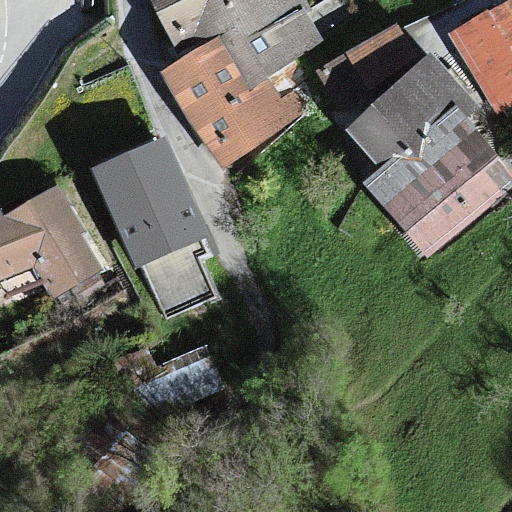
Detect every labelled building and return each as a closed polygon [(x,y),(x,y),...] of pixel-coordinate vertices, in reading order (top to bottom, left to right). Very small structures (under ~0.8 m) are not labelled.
[(310,0),(151,0),(181,61),(226,43),(264,96),(294,80),(342,54),(310,0)] [(504,117),(511,112),(511,0),(493,0),(454,20),(504,117)] [(169,78),(246,182),(323,119),(294,80),(264,96),(226,43),(181,61),(169,78)] [(423,65),(334,145),(379,181),(459,116),(466,125),(484,114),(423,65)] [(511,211),(511,170),(466,125),(459,116),(379,181),(361,197),(445,277),(511,211)] [(167,139),(94,170),(136,269),(210,238),(167,139)] [(103,269),(58,186),(3,214),(0,214),(0,280),(35,268),(53,299),(103,269)] [(150,348),(110,362),(142,422),(226,387),(207,346),(158,365),(150,348)] [(156,445),(101,407),(78,444),(98,462),(85,480),(117,500),(156,445)]
